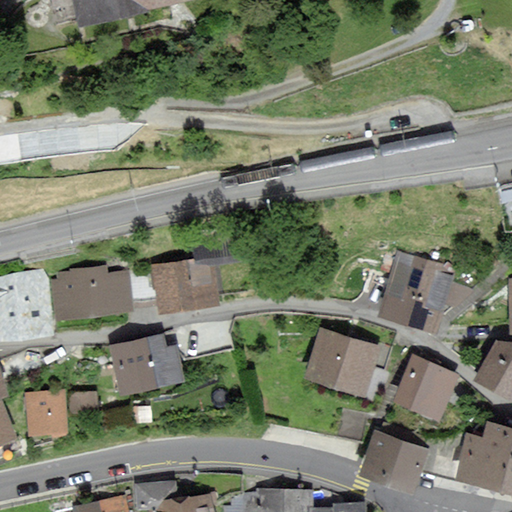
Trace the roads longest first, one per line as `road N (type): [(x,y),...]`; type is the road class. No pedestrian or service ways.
road 1 (residential): [(511,410),(412,332),(334,307),(272,302),(0,346)]
road 2 (secondary): [(511,145),(245,186),(0,244)]
road 3 (secondary): [(0,483),(179,451),(231,451),(330,469),(394,494),(410,510)]
